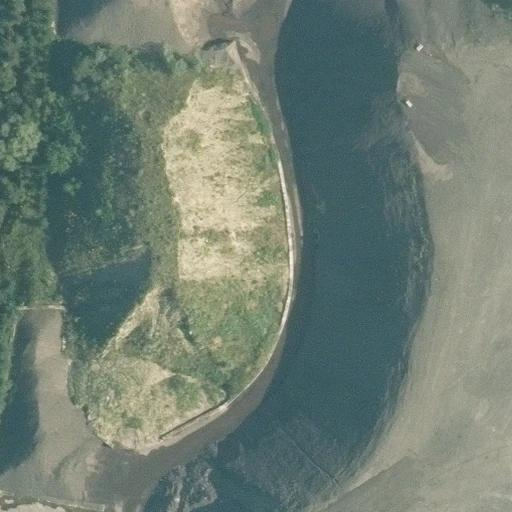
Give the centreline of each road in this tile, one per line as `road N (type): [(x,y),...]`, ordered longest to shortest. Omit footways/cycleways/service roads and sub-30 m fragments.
road 1 (unknown): [(282,0),(302,269),(296,309),(273,352),(268,452)]
road 2 (unknown): [(268,452),(315,446),(375,475),(417,511)]
